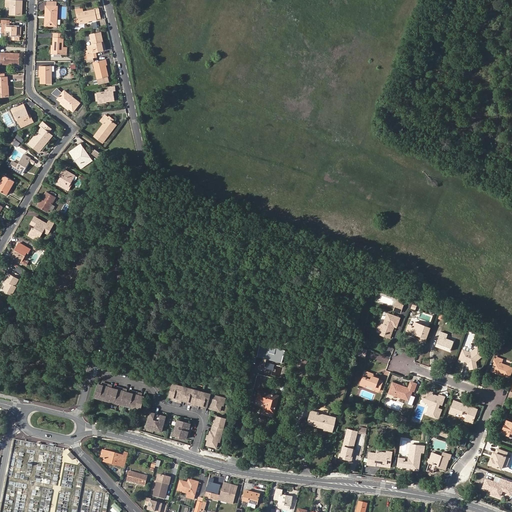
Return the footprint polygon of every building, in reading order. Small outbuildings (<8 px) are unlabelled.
[(20,7),(22,7),(21,0),(6,0),(6,6),(10,7),(10,14),(20,14),(20,7)] [(56,7),(56,2),(53,1),(53,7),(47,7),(45,6),(45,17),(46,17),(46,25),(56,25),(57,7),(56,7)] [(99,9),(83,12),(83,9),(77,10),(78,13),(80,23),(97,19),(101,18),(99,9)] [(7,26),(7,19),(2,19),(2,23),(2,30),(10,31),(10,40),(18,41),(18,37),(18,34),(20,34),(21,26),(7,26)] [(88,59),(96,57),(95,52),(103,50),(101,42),(103,42),(101,33),(90,35),(92,45),(87,46),(89,53),(87,54),(88,59)] [(66,54),(66,47),(62,47),(63,38),(53,38),(52,54),(66,54)] [(20,53),(0,52),(0,56),(0,63),(19,64),(20,53)] [(99,84),(109,82),(105,65),(106,65),(105,60),(93,63),(99,84)] [(39,66),(39,76),(41,76),(41,84),(51,84),(51,71),(54,71),(54,66),(51,65),(39,66)] [(97,93),(98,101),(106,100),(106,102),(115,101),(114,98),(117,97),(116,87),(109,88),(109,90),(109,92),(105,92),(97,93)] [(60,103),(69,110),(72,113),(79,105),(63,92),(57,99),(61,102),(60,103)] [(16,118),(17,120),(21,127),(33,121),(30,117),(29,118),(28,115),(24,108),(13,114),(15,118),(16,118)] [(107,119),(108,117),(105,115),(100,121),(104,124),(94,137),(103,143),(111,132),(110,131),(115,124),(112,122),(107,119)] [(39,147),(49,133),(40,127),(28,144),(38,152),(41,148),(39,147)] [(51,135),(49,133),(39,147),(41,148),(51,135)] [(19,149),(21,144),(15,141),(13,146),(19,149)] [(81,145),(77,148),(71,152),(73,155),(81,168),(91,161),(81,145)] [(99,158),(102,152),(94,149),(92,154),(99,158)] [(18,164),(12,161),(9,166),(22,173),(29,161),(28,161),(30,158),(24,154),(18,164)] [(63,169),(61,173),(63,174),(61,177),(57,184),(69,191),(71,187),(69,186),(71,183),(75,176),(63,169)] [(4,175),(0,181),(0,190),(6,195),(14,181),(4,175)] [(56,196),(47,191),(38,206),(47,212),(56,196)] [(44,228),(47,224),(34,218),(31,224),(34,226),(29,236),(37,241),(43,231),(48,234),(49,231),(44,228)] [(49,221),(47,224),(44,228),(49,231),(54,223),(49,221)] [(14,253),(12,252),(10,256),(20,262),(25,255),(27,252),(28,253),(30,249),(19,243),(15,250),(14,253)] [(8,283),(6,285),(3,291),(11,295),(16,286),(15,286),(20,276),(13,272),(11,276),(8,275),(4,281),(8,283)] [(398,300),(397,303),(395,310),(401,313),(403,305),(400,304),(401,301),(398,300)] [(380,334),(390,337),(393,328),(396,329),(399,320),(387,315),(383,326),(379,325),(376,334),(380,335),(380,334)] [(409,327),(407,333),(420,338),(418,342),(424,344),(429,330),(414,324),(412,328),(409,327)] [(445,347),(444,348),(451,351),(455,341),(447,338),(449,334),(442,331),(436,345),(441,347),(442,346),(445,347)] [(257,356),(258,356),(262,344),(256,342),(250,362),(255,363),(257,356)] [(262,344),(258,356),(264,358),(267,345),(262,344)] [(285,350),(267,345),(264,358),(281,362),(285,350)] [(463,350),(460,359),(469,362),(471,368),(477,367),(476,361),(485,353),(478,346),(471,352),(463,350)] [(367,350),(360,348),(358,355),(365,357),(367,350)] [(308,355),(301,353),(298,364),(305,366),(308,355)] [(500,372),(499,374),(509,377),(511,368),(511,366),(501,363),(503,358),(496,356),(494,360),(496,361),(492,369),(500,372)] [(380,377),(376,376),(376,377),(373,376),(374,375),(375,374),(366,371),(364,377),(362,384),(366,386),(367,384),(376,387),(375,389),(380,390),(383,380),(379,379),(380,377)] [(401,388),(392,385),(389,393),(409,400),(413,390),(414,391),(417,384),(412,382),(409,389),(401,386),(401,388)] [(99,384),(95,397),(103,399),(110,401),(117,403),(125,405),(133,407),(140,409),(144,396),(140,395),(141,393),(137,392),(133,391),(132,393),(128,392),(125,391),(126,389),(122,388),(118,387),(117,389),(113,388),(110,387),(111,385),(107,384),(103,383),(102,385),(99,384)] [(180,385),(173,383),(169,396),(173,397),(172,400),(176,401),(180,402),(181,399),(184,400),(188,401),(187,404),(191,405),(195,406),(196,403),(199,404),(203,405),(202,408),(206,409),(208,400),(210,394),(203,392),(195,389),(188,388),(180,385)] [(259,389),(256,399),(266,402),(264,410),(274,413),(279,395),(259,389)] [(442,409),(438,408),(436,407),(438,403),(439,404),(442,404),(445,397),(440,395),(439,397),(432,394),(429,393),(429,391),(425,389),(424,393),(425,396),(422,397),(424,401),(429,403),(430,406),(427,413),(431,414),(430,415),(434,417),(435,415),(439,417),(442,409)] [(211,392),(210,394),(208,400),(212,402),(210,408),(220,411),(221,405),(223,398),(214,395),(215,393),(211,392)] [(468,413),(467,417),(465,421),(472,423),(477,409),(455,401),(450,413),(455,415),(456,413),(461,415),(463,411),(468,413)] [(332,432),(336,418),(319,413),(319,412),(311,410),(308,424),(324,428),(323,430),(332,432)] [(154,413),(150,412),(146,427),(154,429),(161,431),(165,416),(161,415),(154,413)] [(221,434),(226,418),(217,416),(217,417),(213,432),(211,431),(210,431),(209,435),(208,439),(206,444),(216,447),(220,434),(221,434)] [(190,423),(177,420),(175,427),(173,435),(186,438),(187,435),(190,435),(192,428),(189,427),(190,423)] [(505,429),(503,428),(501,432),(511,436),(511,422),(506,420),(504,424),(506,425),(505,429)] [(458,444),(465,446),(468,438),(461,435),(458,444)] [(346,437),(341,455),(351,457),(353,450),(356,440),(346,437)] [(410,468),(409,470),(419,471),(421,453),(423,453),(424,446),(412,444),(409,463),(405,462),(405,459),(399,458),(398,467),(408,468),(410,468)] [(104,459),(103,462),(120,466),(123,456),(102,450),(100,458),(104,459)] [(351,457),(341,455),(340,458),(352,461),(355,450),(353,450),(351,457)] [(498,450),(496,454),(494,460),(491,458),(489,465),(498,468),(501,469),(503,464),(506,458),(508,453),(504,452),(498,450)] [(376,466),(376,464),(377,463),(386,464),(385,466),(385,468),(391,468),(392,459),(388,458),(388,454),(377,452),(377,454),(370,453),(368,465),(376,466)] [(438,464),(437,466),(437,467),(445,470),(448,460),(449,460),(451,456),(443,453),(442,457),(432,453),(428,463),(435,466),(436,464),(438,464)] [(129,471),(126,481),(145,486),(147,477),(129,471)] [(166,488),(167,488),(168,484),(169,484),(170,478),(158,475),(157,482),(153,496),(155,497),(163,499),(165,499),(166,495),(164,495),(166,488)] [(62,477),(62,487),(71,487),(71,481),(67,481),(67,477),(62,477)] [(210,478),(205,497),(216,500),(218,490),(219,490),(220,485),(213,483),(214,480),(210,478)] [(511,492),(511,488),(500,484),(487,479),(483,488),(492,492),(491,493),(500,497),(503,490),(511,494),(511,492)] [(511,483),(502,479),(500,484),(511,488),(511,483)] [(177,491),(188,494),(195,496),(198,483),(188,480),(187,483),(180,481),(177,491)] [(229,483),(224,482),(219,499),(233,502),(238,486),(233,484),(233,486),(229,485),(229,483)] [(280,491),(275,490),(273,499),(279,501),(278,505),(279,505),(289,506),(291,506),(292,497),(280,496),(280,491)] [(259,496),(259,495),(246,492),(243,501),(257,505),(258,500),(262,501),(263,497),(259,496)] [(159,511),(162,503),(150,500),(147,510),(155,511),(159,511)] [(364,511),(367,504),(359,502),(356,511),(364,511)]
